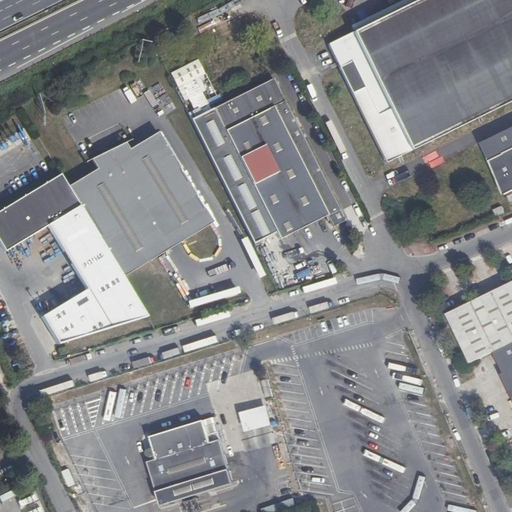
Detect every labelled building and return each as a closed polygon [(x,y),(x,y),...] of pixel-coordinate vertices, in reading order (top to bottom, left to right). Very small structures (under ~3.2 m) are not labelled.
[(511,0),(376,0),(339,18),(314,30),(332,69),(344,64),(362,102),(376,96),(401,149),(426,138),(511,95),(511,0)] [(227,2),(195,15),(202,33),(234,20),(227,2)] [(167,72),(174,85),(201,72),(194,58),(167,72)] [(376,161),(401,149),(376,96),(362,102),(344,64),(332,69),(376,161)] [(323,83),(317,85),(328,117),(334,114),(323,83)] [(336,215),(275,94),(194,134),(244,237),(266,226),(270,233),(317,211),(319,216),(323,216),(326,220),(336,215)] [(300,106),(305,104),(300,94),(295,96),(300,106)] [(511,127),(481,141),(504,192),(511,188),(511,127)] [(116,227),(136,266),(211,220),(156,130),(127,148),(94,165),(87,169),(116,227)] [(94,165),(127,148),(122,141),(88,155),(94,165)] [(122,275),(136,266),(116,227),(87,169),(65,183),(122,275)] [(58,343),(146,315),(122,275),(65,183),(57,171),(0,205),(0,244),(2,248),(45,221),(85,285),(40,313),(58,343)] [(464,359),(487,349),(511,336),(511,282),(509,276),(441,309),(464,359)] [(511,418),(511,336),(487,349),(496,369),(493,370),(511,409),(511,410),(509,412),(511,418)] [(267,423),(262,405),(237,412),(242,431),(267,423)] [(154,490),(226,468),(215,430),(206,433),(202,418),(147,435),(154,457),(144,460),(154,490)] [(230,482),(226,468),(154,490),(158,504),(230,482)]
